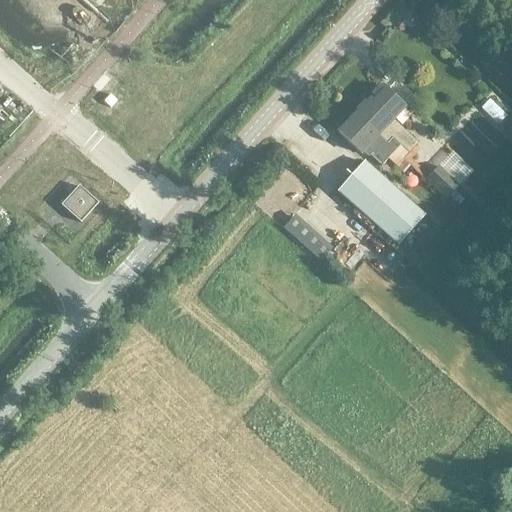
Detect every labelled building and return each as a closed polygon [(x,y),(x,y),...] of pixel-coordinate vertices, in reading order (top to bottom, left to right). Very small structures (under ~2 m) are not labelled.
[(383,88),(356,115),(395,153),(403,160),(411,152),(417,144),(393,121),(395,119),(405,109),(401,105),(383,88)] [(342,131),(338,134),(358,153),(360,155),(364,151),(381,167),(388,160),(396,167),(403,160),(395,153),(356,115),(352,119),(350,117),(347,117),(345,118),(339,125),(339,128),(342,131)] [(433,174),(426,181),(446,200),(459,187),(457,186),(466,177),(448,159),(433,174)] [(425,217),(364,163),(338,192),(399,246),(425,217)] [(62,207),(81,224),(98,205),(79,188),(62,207)] [(320,260),(333,247),(297,213),(285,226),(320,260)]
